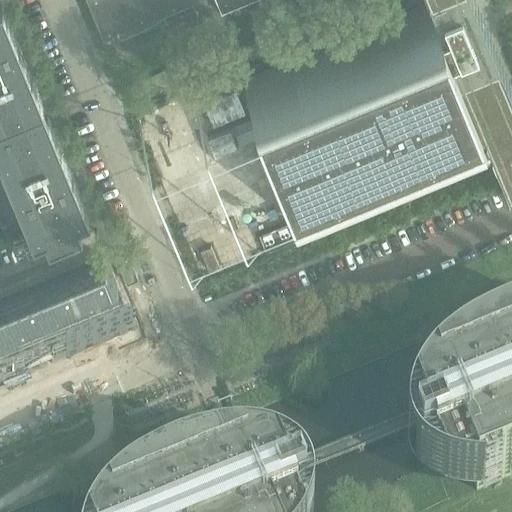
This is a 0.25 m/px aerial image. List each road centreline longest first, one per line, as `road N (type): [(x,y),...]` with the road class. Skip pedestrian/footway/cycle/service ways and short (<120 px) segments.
road 1 (residential): [(194,351),(511,221)]
road 2 (residential): [(143,226),(49,0)]
road 3 (residential): [(0,428),(194,351)]
road 4 (residential): [(0,284),(143,226)]
road 5 (residential): [(194,351),(143,226)]
